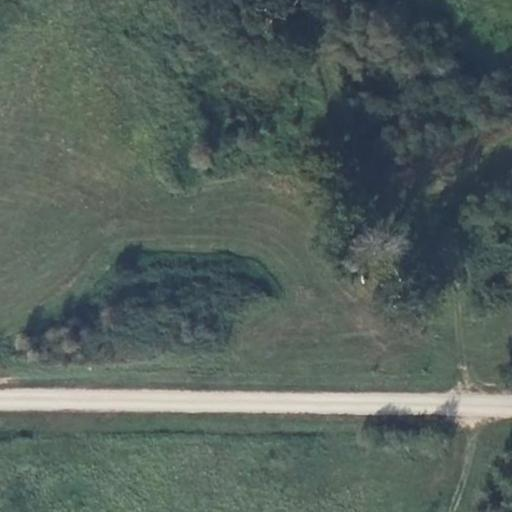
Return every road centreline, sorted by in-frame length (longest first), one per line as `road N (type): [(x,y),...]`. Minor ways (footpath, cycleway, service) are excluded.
road 1 (unclassified): [(511,407),(0,401)]
road 2 (track): [(511,168),(420,200),(379,135),(321,0)]
road 3 (track): [(436,194),(465,407)]
